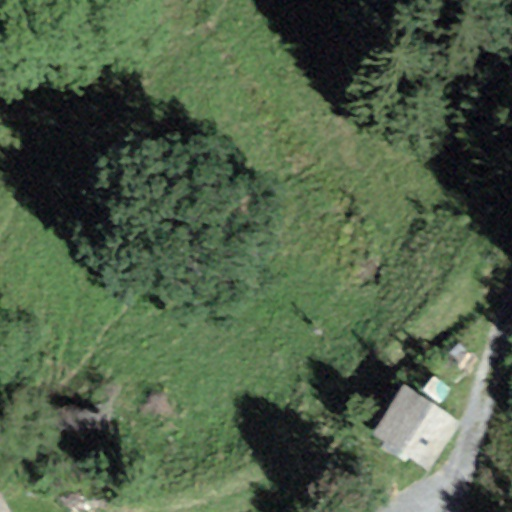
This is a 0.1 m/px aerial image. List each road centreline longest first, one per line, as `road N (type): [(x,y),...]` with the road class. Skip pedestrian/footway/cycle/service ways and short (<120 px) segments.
road 1 (track): [(511,260),(470,289),(292,459),(215,502),(160,511)]
road 2 (track): [(434,511),(511,310)]
